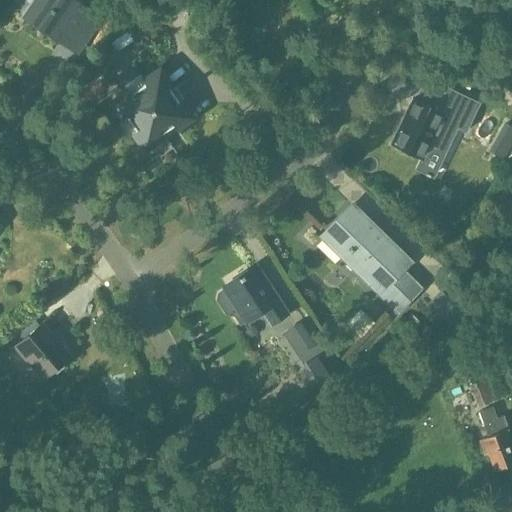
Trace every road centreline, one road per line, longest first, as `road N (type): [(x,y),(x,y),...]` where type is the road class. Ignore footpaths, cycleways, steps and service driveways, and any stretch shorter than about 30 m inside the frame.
road 1 (residential): [(131,281),(307,155),(331,128),(373,0)]
road 2 (residential): [(131,281),(181,376),(236,511)]
road 3 (residential): [(0,117),(67,176),(131,281)]
